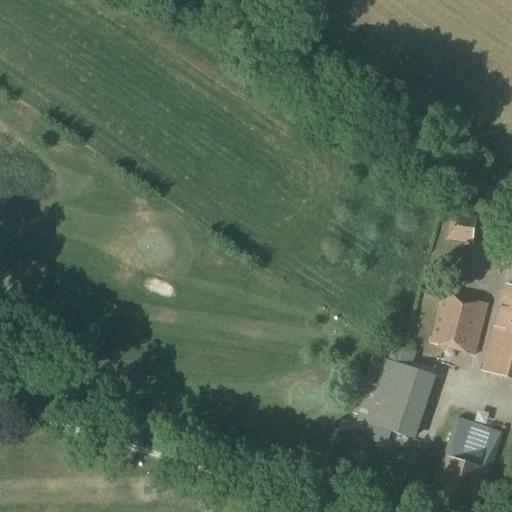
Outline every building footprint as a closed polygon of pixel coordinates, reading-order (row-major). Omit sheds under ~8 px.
[(476,218),(452,214),(447,240),(472,244),(476,218)] [(511,381),(511,287),(506,286),(481,373),(511,381)] [(475,357),(488,307),(442,294),(429,345),(475,357)] [(415,441),(436,379),(371,357),(351,420),(415,441)] [(445,458),(443,457),(442,459),(427,503),(428,504),(428,505),(449,511),(479,511),(492,474),(491,474),(504,438),(458,422),(445,458)]
